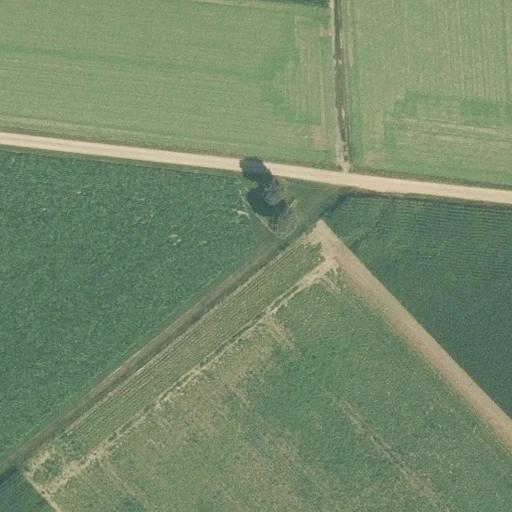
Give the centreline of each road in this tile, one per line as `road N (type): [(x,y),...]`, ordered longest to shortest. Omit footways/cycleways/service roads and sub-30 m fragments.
road 1 (track): [(346,178),(0,468)]
road 2 (track): [(346,178),(0,136)]
road 3 (track): [(346,178),(334,0)]
road 4 (track): [(511,197),(346,178)]
